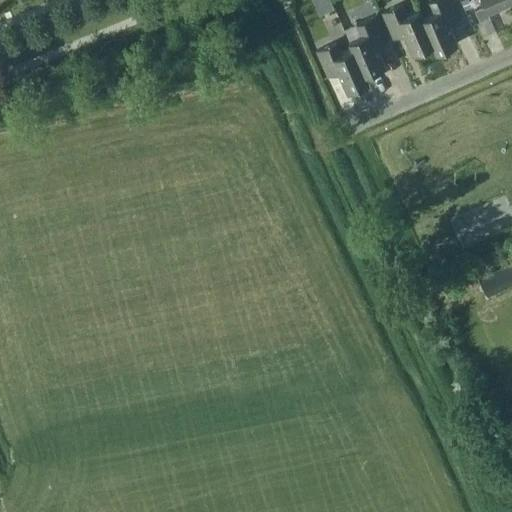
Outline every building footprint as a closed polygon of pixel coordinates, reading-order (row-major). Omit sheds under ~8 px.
[(434,12),(423,17),(434,44),(437,52),(458,43),(449,23),(461,18),(452,0),(430,0),(429,0),(434,12)] [(469,0),(460,0),(465,10),(472,7),(469,0)] [(511,0),(482,0),(485,5),(475,9),(480,21),(490,17),(488,13),(511,2),(511,0)] [(423,17),(419,9),(406,15),(402,3),(382,12),(394,39),(405,34),(414,53),(434,44),(423,17)] [(388,41),(377,14),(357,23),(362,34),(349,40),(353,47),(365,75),(366,74),(385,66),(377,46),(388,41)] [(353,47),(341,53),(336,41),(316,50),(328,77),(340,72),(348,91),(369,82),(366,74),(365,75),(353,47)] [(511,284),(511,262),(480,278),(488,295),(511,284)]
